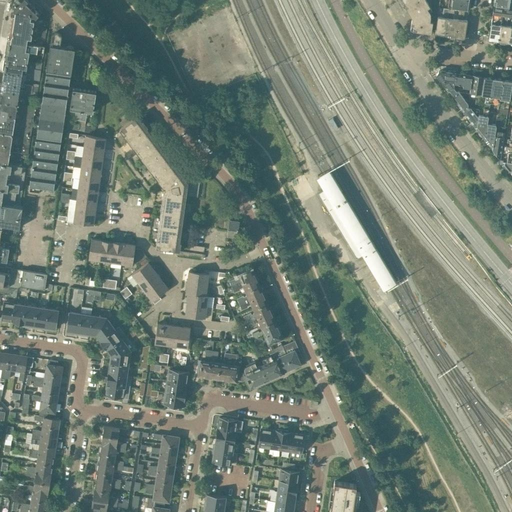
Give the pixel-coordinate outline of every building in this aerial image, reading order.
[(14,8),(14,11),(31,14),(31,16),(36,17),(41,11),(32,3),(31,4),(26,0),(15,0),(15,3),(14,3),(13,8),(14,8)] [(431,33),(433,21),(430,21),(430,17),(431,16),(430,15),(430,14),(430,12),(430,11),(429,10),(427,8),(430,6),(426,0),(406,0),(403,2),(412,17),(411,24),(414,25),(413,30),(431,33)] [(469,0),(445,0),(446,1),(452,2),(451,7),(468,10),(469,0)] [(492,15),(502,16),(508,17),(511,18),(511,16),(511,10),(493,7),(492,15)] [(438,16),(438,17),(435,34),(445,36),(448,12),(449,9),(444,8),(443,11),(442,17),(438,16)] [(458,10),(457,19),(454,37),(464,38),(467,21),(463,20),(464,11),(458,10)] [(13,18),(11,29),(22,31),(23,25),(33,26),(34,21),(35,21),(36,17),(31,16),(31,14),(14,11),(12,13),(11,16),(13,18)] [(457,19),(453,19),(453,13),(448,12),(445,36),(454,37),(457,19)] [(492,15),(488,41),(498,42),(502,16),(492,15)] [(508,17),(502,16),(498,42),(508,43),(510,26),(506,26),(508,17)] [(8,39),(9,40),(9,41),(27,43),(32,44),(33,37),(32,37),(33,26),(23,25),(22,31),(11,29),(10,34),(8,35),(8,39)] [(29,186),(53,190),(74,48),(69,43),(64,47),(60,46),(61,35),(57,31),(52,34),(32,166),(29,165),(27,175),(30,176),(29,186)] [(7,52),(7,53),(18,54),(17,61),(19,61),(28,62),(29,55),(35,56),(35,53),(43,54),(44,46),(32,44),(27,43),(9,41),(9,42),(7,43),(7,46),(8,48),(7,52)] [(4,65),(3,68),(4,70),(4,71),(13,72),(14,64),(20,65),(20,63),(19,63),(19,61),(17,61),(18,54),(7,53),(5,63),(4,65)] [(25,74),(40,76),(42,64),(38,64),(28,62),(19,61),(19,63),(20,63),(20,65),(14,64),(13,72),(25,74)] [(437,74),(438,76),(438,77),(440,80),(441,80),(449,90),(454,87),(455,73),(446,72),(445,71),(442,70),(441,71),(438,71),(437,74)] [(3,75),(2,81),(3,81),(3,83),(12,85),(11,91),(28,93),(37,95),(38,84),(33,83),(33,85),(23,84),(25,74),(13,72),(4,71),(4,75),(3,75)] [(470,88),(472,75),(455,73),(454,87),(459,88),(463,89),(463,87),(470,88)] [(481,95),(484,77),(472,75),(470,88),(469,92),(469,93),(469,97),(476,98),(475,103),(480,104),(481,95)] [(484,77),(481,95),(485,95),(484,107),(483,114),(478,114),(476,128),(479,132),(478,133),(480,136),(482,136),(484,139),(488,112),(489,108),(491,97),(494,78),(484,77)] [(494,78),(491,97),(495,98),(494,103),(499,104),(500,99),(503,79),(494,78)] [(511,80),(503,79),(500,99),(505,99),(503,108),(508,109),(510,100),(511,83),(511,80)] [(3,83),(1,94),(0,94),(0,100),(0,101),(26,105),(28,93),(11,91),(12,85),(3,83)] [(80,120),(84,89),(73,87),(70,108),(76,109),(75,119),(80,120)] [(449,90),(463,110),(467,106),(469,97),(469,93),(460,92),(458,91),(459,88),(454,87),(449,90)] [(85,126),(87,111),(93,111),(96,91),(84,89),(80,120),(78,130),(84,131),(85,126)] [(35,107),(26,105),(0,101),(0,121),(6,123),(7,115),(16,117),(33,119),(35,107)] [(467,106),(463,110),(476,128),(478,114),(478,112),(479,108),(475,107),(471,107),(467,106)] [(136,117),(136,118),(138,116),(143,112),(140,108),(119,123),(122,127),(136,117)] [(488,112),(484,139),(492,149),(496,124),(495,124),(492,124),(493,116),(493,112),(488,112)] [(33,119),(16,117),(7,115),(6,123),(0,121),(0,132),(13,135),(30,137),(33,119)] [(178,250),(187,184),(136,118),(136,117),(122,127),(119,130),(137,153),(146,164),(155,176),(164,188),(165,187),(166,189),(164,189),(162,204),(160,218),(158,233),(156,247),(178,250)] [(501,158),(502,151),(503,141),(504,136),(506,127),(501,126),(502,118),(496,117),(495,124),(496,124),(492,149),(500,158),(501,158)] [(13,135),(0,132),(0,145),(2,146),(2,151),(11,152),(13,152),(28,155),(30,137),(13,135)] [(86,135),(84,146),(105,149),(106,138),(86,135)] [(2,146),(0,145),(0,162),(9,164),(26,166),(28,155),(13,152),(11,152),(2,151),(2,146)] [(84,146),(83,157),(103,160),(105,149),(84,146)] [(224,153),(222,156),(225,159),(227,157),(230,154),(227,151),(224,153)] [(75,160),(75,162),(82,163),(81,168),(102,171),(103,160),(83,157),(75,156),(75,160)] [(0,162),(0,175),(9,177),(20,179),(24,179),(26,166),(9,164),(0,162)] [(511,163),(507,163),(503,162),(502,165),(508,172),(511,172),(511,173),(511,163)] [(73,173),(72,177),(74,178),(100,181),(102,171),(81,168),(74,167),(73,173)] [(397,280),(332,167),(319,175),(384,288),(397,280)] [(9,177),(0,175),(0,188),(22,192),(24,179),(20,179),(9,177)] [(99,192),(100,181),(74,178),(72,188),(78,189),(99,192)] [(201,178),(195,180),(188,182),(188,186),(199,187),(200,179),(201,179),(201,178)] [(0,203),(20,207),(22,192),(0,188),(0,203)] [(78,189),(77,200),(97,203),(99,192),(78,189)] [(77,200),(75,211),(96,214),(97,203),(77,200)] [(0,203),(0,217),(18,220),(20,220),(22,207),(20,207),(0,203)] [(96,214),(75,211),(74,221),(94,224),(96,214)] [(18,232),(20,220),(18,220),(0,217),(0,229),(14,232),(18,232)] [(230,220),(228,232),(227,235),(237,237),(239,227),(239,222),(230,220)] [(13,236),(14,232),(0,229),(0,241),(1,234),(13,236)] [(100,260),(103,240),(92,238),(89,258),(100,260)] [(111,261),(114,241),(103,240),(100,260),(111,261)] [(122,263),(124,243),(114,241),(111,261),(122,263)] [(9,243),(0,242),(0,253),(8,255),(9,248),(8,248),(9,243)] [(132,264),(135,248),(135,245),(124,243),(122,263),(132,264)] [(232,243),(226,243),(224,252),(232,248),(232,243)] [(179,250),(178,256),(184,257),(192,258),(195,258),(203,259),(204,254),(185,251),(179,250)] [(0,260),(7,261),(8,255),(0,253),(0,260)] [(139,283),(155,271),(148,262),(132,274),(139,283)] [(0,278),(9,280),(11,268),(0,265),(0,278)] [(240,278),(236,280),(236,279),(230,281),(232,287),(240,284),(239,283),(257,276),(256,272),(254,273),(252,268),(254,267),(253,266),(236,273),(237,274),(239,274),(240,278)] [(46,273),(11,268),(9,280),(0,278),(0,290),(9,292),(19,286),(21,286),(27,287),(45,289),(47,273),(46,273)] [(155,271),(139,283),(145,291),(161,279),(155,271)] [(189,271),(188,282),(207,284),(209,273),(189,271)] [(244,287),(246,291),(260,285),(257,280),(259,279),(257,276),(239,283),(240,284),(232,287),(235,292),(241,290),(240,289),(244,287)] [(108,279),(107,287),(115,288),(117,280),(108,279)] [(161,298),(159,295),(168,288),(161,279),(145,291),(155,303),(161,298)] [(186,293),(188,294),(206,295),(207,284),(188,282),(186,293)] [(240,304),(263,293),(264,293),(263,290),(262,290),(260,285),(246,291),(248,295),(244,297),(243,296),(237,299),(240,304)] [(123,295),(129,290),(127,286),(120,291),(123,295)] [(129,290),(123,295),(125,298),(132,293),(129,290)] [(266,297),(264,293),(263,293),(240,304),(242,310),(248,307),(248,306),(252,304),(254,308),(267,302),(265,297),(266,297)] [(208,296),(206,295),(188,294),(187,304),(207,307),(211,307),(213,296),(208,296)] [(15,303),(4,301),(1,320),(12,321),(15,303)] [(257,317),(271,311),(272,311),(271,307),(270,308),(267,302),(254,308),(255,313),(251,314),(251,313),(245,316),(247,321),(257,317)] [(23,323),(26,305),(15,303),(12,321),(23,323)] [(205,318),(207,307),(187,304),(185,315),(205,318)] [(23,323),(34,325),(37,306),(26,305),(23,323)] [(37,306),(34,325),(44,326),(47,308),(37,306)] [(81,313),(78,331),(89,333),(91,314),(92,308),(82,306),(81,313)] [(56,328),(58,310),(47,308),(44,326),(56,328)] [(69,311),(67,330),(78,331),(81,313),(69,311)] [(271,311),(257,317),(247,321),(250,327),(256,324),(255,323),(260,322),(261,326),(275,320),(273,314),(274,314),(272,311),(271,311)] [(96,334),(106,317),(91,314),(89,333),(96,334)] [(115,328),(106,317),(96,334),(100,340),(115,329),(115,328)] [(255,338),(265,334),(280,328),(278,324),(277,325),(275,320),(261,326),(263,330),(259,331),(259,330),(252,333),(255,338)] [(166,345),(169,324),(157,323),(155,343),(166,345)] [(166,345),(177,346),(179,326),(169,324),(166,345)] [(107,349),(125,335),(119,325),(115,328),(115,329),(100,340),(107,349)] [(190,327),(179,326),(177,346),(188,347),(190,327)] [(280,328),(265,334),(255,338),(257,344),(263,341),(263,340),(267,338),(269,343),(279,339),(283,337),(280,332),(281,331),(280,328)] [(125,335),(107,349),(111,354),(131,350),(130,350),(136,349),(125,335)] [(277,347),(273,349),(274,352),(277,357),(277,358),(283,372),(284,372),(284,371),(292,368),(300,364),(298,359),(302,357),(295,340),(282,346),(282,345),(277,347)] [(128,364),(130,350),(131,350),(111,354),(110,362),(128,364)] [(199,375),(204,375),(204,377),(208,377),(212,351),(206,350),(205,356),(207,356),(206,361),(201,360),(199,375)] [(1,377),(5,377),(9,353),(0,351),(0,367),(2,367),(1,377)] [(218,351),(212,351),(208,377),(212,378),(212,377),(217,377),(220,363),(215,362),(216,358),(217,358),(218,351)] [(217,377),(223,378),(223,379),(227,380),(231,353),(225,352),(224,359),(225,359),(224,364),(220,363),(217,377)] [(265,364),(261,365),(268,381),(276,377),(279,376),(279,374),(283,372),(277,358),(277,357),(274,352),(270,354),(271,355),(268,356),(267,354),(264,355),(265,358),(262,358),(265,364)] [(16,369),(18,354),(9,353),(5,377),(9,378),(11,369),(16,369)] [(237,380),(242,381),(247,379),(244,372),(244,371),(243,367),(234,365),(235,360),(236,361),(237,354),(231,353),(227,380),(231,381),(231,380),(237,380)] [(26,365),(27,356),(18,354),(16,369),(20,370),(19,379),(23,380),(25,369),(26,365)] [(47,363),(45,373),(61,375),(62,366),(57,365),(58,361),(48,359),(47,364),(47,363)] [(110,362),(108,372),(127,375),(128,364),(110,362)] [(257,367),(255,362),(246,366),(248,371),(244,372),(247,379),(250,386),(256,384),(256,386),(268,381),(261,365),(257,367)] [(187,383),(188,371),(169,368),(167,380),(187,383)] [(35,376),(35,381),(59,385),(60,376),(61,375),(45,373),(37,372),(36,377),(35,376)] [(105,376),(104,381),(107,381),(107,383),(130,387),(132,376),(127,375),(108,372),(108,376),(105,376)] [(167,380),(165,391),(185,394),(187,383),(167,380)] [(43,386),(43,391),(58,394),(59,385),(35,381),(34,385),(43,386)] [(108,398),(119,400),(119,396),(128,398),(130,387),(107,383),(105,394),(109,395),(108,398)] [(10,402),(12,391),(5,389),(3,401),(10,402)] [(58,394),(43,391),(42,396),(33,394),(32,399),(41,400),(56,403),(58,394)] [(165,391),(164,403),(168,404),(168,407),(178,409),(179,405),(183,406),(185,394),(165,391)] [(40,410),(39,415),(54,417),(56,403),(41,400),(40,410)] [(43,425),(58,428),(60,418),(54,417),(39,415),(35,414),(35,419),(44,420),(43,425)] [(219,417),(217,428),(236,431),(241,431),(243,420),(237,419),(219,417)] [(33,429),(32,433),(57,437),(58,428),(43,425),(42,430),(33,429)] [(103,434),(118,437),(119,432),(128,434),(129,429),(104,425),(103,434)] [(236,431),(217,428),(216,438),(234,441),(236,431)] [(269,448),(272,429),(261,428),(258,446),(269,448)] [(280,449),(283,429),(278,429),(278,430),(272,429),(269,448),(280,449)] [(291,451),(294,433),(288,432),(288,430),(283,429),(280,449),(291,451)] [(31,442),(40,444),(55,446),(57,437),(32,433),(31,442)] [(163,439),(162,444),(177,446),(179,437),(154,433),(153,438),(163,439)] [(302,453),(303,449),(306,449),(307,439),(304,438),(305,434),(294,433),(291,451),(302,453)] [(117,442),(118,437),(103,434),(101,444),(126,447),(127,443),(117,442)] [(232,452),(233,451),(234,441),(216,438),(214,449),(232,452)] [(30,447),(30,451),(54,455),(55,446),(40,444),(39,449),(30,447)] [(125,452),(126,447),(101,444),(100,453),(115,455),(116,450),(125,452)] [(152,447),(151,451),(176,455),(177,446),(162,444),(161,449),(152,447)] [(236,464),(237,452),(233,451),(232,452),(214,449),(213,453),(212,453),(211,460),(236,464)] [(54,455),(30,451),(29,456),(38,457),(37,462),(52,464),(54,455)] [(160,457),(159,462),(174,464),(176,455),(151,451),(151,456),(160,457)] [(115,455),(100,453),(98,462),(123,466),(124,461),(114,460),(115,455)] [(27,465),(27,470),(51,474),(52,464),(37,462),(36,467),(27,465)] [(98,462),(97,471),(112,473),(113,468),(122,470),(123,466),(98,462)] [(149,465),(149,469),(173,473),(174,464),(159,462),(158,467),(149,465)] [(299,471),(281,468),(279,479),(297,482),(299,471)] [(157,475),(156,480),(171,482),(173,473),(149,469),(148,474),(157,475)] [(35,475),(34,480),(49,483),(51,474),(27,470),(26,474),(35,475)] [(112,478),(112,473),(97,471),(95,480),(120,484),(121,479),(112,478)] [(296,493),(297,482),(279,479),(278,490),(296,493)] [(24,484),(24,488),(48,492),(49,483),(34,480),(34,485),(24,484)] [(95,480),(94,489),(109,491),(110,487),(119,488),(120,484),(95,480)] [(146,484),(146,488),(170,492),(171,482),(156,480),(156,485),(146,484)] [(329,511),(351,511),(356,484),(334,481),(329,511)] [(31,499),(46,501),(48,492),(24,488),(23,493),(32,494),(31,499)] [(154,494),(154,498),(165,501),(169,501),(170,492),(146,488),(145,492),(154,494)] [(109,496),(109,491),(94,489),(92,498),(117,502),(118,498),(109,496)] [(278,490),(276,501),(294,503),(296,493),(278,490)] [(206,504),(224,507),(226,496),(206,493),(205,500),(206,500),(206,504)] [(91,507),(97,508),(107,510),(107,505),(116,506),(117,502),(92,498),(91,507)] [(153,508),(152,511),(168,511),(169,509),(164,508),(165,501),(154,498),(149,498),(147,507),(153,508)] [(21,503),(21,506),(45,510),(46,501),(31,499),(31,504),(21,503)] [(278,511),(292,511),(294,503),(276,501),(268,499),(266,510),(274,511),(278,511)]
